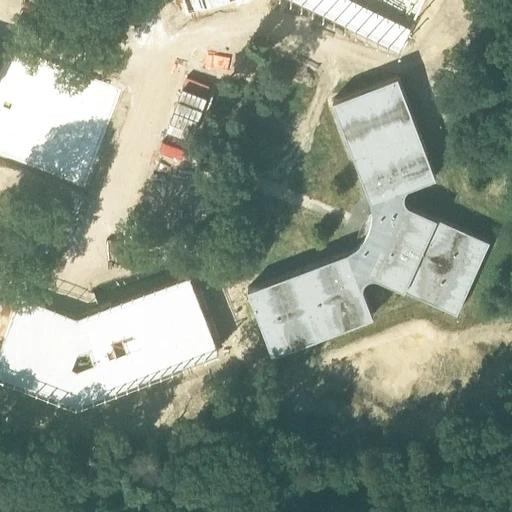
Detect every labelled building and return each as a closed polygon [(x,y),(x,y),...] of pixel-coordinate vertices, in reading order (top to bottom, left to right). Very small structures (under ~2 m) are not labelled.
[(182,0),(187,15),(236,1),(237,5),(251,1),(250,0),(287,0),(401,54),(426,0),(182,0)] [(0,156),(82,188),(119,92),(6,49),(1,63),(0,62),(0,156)] [(457,74),(451,82),(461,89),(467,81),(457,74)] [(347,250),(248,288),(272,353),(373,315),(363,287),(363,284),(364,281),(366,278),(369,277),(371,276),(374,275),(377,276),(457,312),(490,240),(410,204),(407,202),(406,200),(404,197),(404,195),(404,191),(406,189),(408,186),(436,176),(398,75),(333,99),(371,199),(373,210),(372,220),(369,229),(364,237),(357,244),(347,250)] [(20,294),(0,346),(0,376),(77,406),(220,352),(190,273),(77,316),(20,294)]
